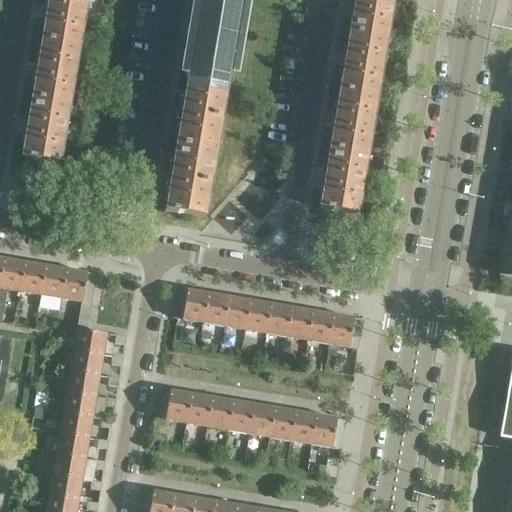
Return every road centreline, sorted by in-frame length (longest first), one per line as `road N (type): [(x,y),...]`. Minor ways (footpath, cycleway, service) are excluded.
road 1 (tertiary): [(430,289),(477,0)]
road 2 (residential): [(287,269),(328,0)]
road 3 (residential): [(117,511),(160,249)]
road 4 (residential): [(136,244),(178,0)]
road 5 (tertiary): [(391,511),(430,289)]
road 6 (residential): [(0,150),(25,0)]
road 7 (residential): [(430,289),(287,269)]
road 8 (residential): [(136,244),(0,223)]
road 9 (residential): [(287,269),(160,249)]
